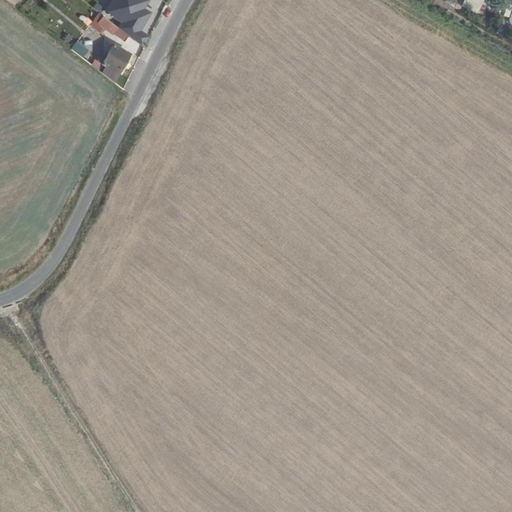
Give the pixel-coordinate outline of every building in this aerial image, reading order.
[(478,14),(485,0),(464,0),(465,0),(462,6),(478,14)] [(133,4),(119,29),(133,40),(141,46),(147,39),(140,34),(138,31),(149,13),(133,4)] [(98,23),(113,35),(115,32),(123,38),(125,36),(132,42),(133,40),(119,29),(107,19),(101,14),(98,17),(101,19),(98,23)] [(77,41),(71,49),(83,58),(89,50),(77,41)] [(102,55),(98,62),(106,67),(103,73),(114,82),(130,54),(113,44),(106,57),(102,55)]
